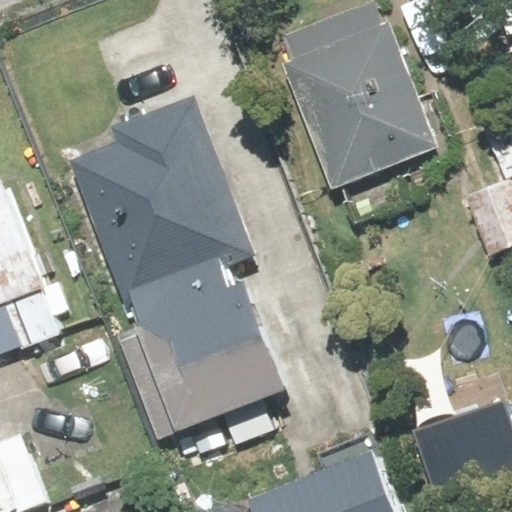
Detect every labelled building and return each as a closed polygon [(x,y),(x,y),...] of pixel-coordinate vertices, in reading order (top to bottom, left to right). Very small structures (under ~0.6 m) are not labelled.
[(351,186),(458,146),(410,19),(387,27),(379,6),(295,37),(351,186)] [(135,147),(91,162),(143,305),(154,301),(202,432),(312,391),(272,282),(259,287),(252,267),(277,258),(218,95),(128,128),(135,147)] [(23,173),(0,181),(0,343),(6,360),(72,336),(58,296),(66,293),(23,173)] [(511,181),(476,195),(501,260),(511,255),(511,181)] [(36,433),(0,446),(0,511),(29,511),(61,500),(36,433)] [(419,511),(393,448),(265,501),(269,511),(419,511)]
